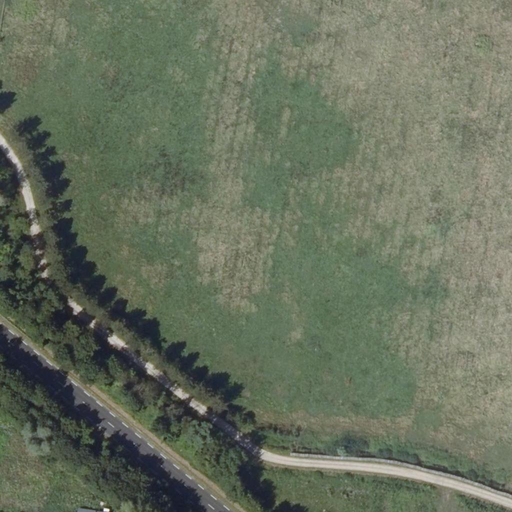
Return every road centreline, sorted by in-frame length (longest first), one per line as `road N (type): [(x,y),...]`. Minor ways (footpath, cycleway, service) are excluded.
road 1 (primary): [(220,511),(0,332)]
road 2 (track): [(249,449),(395,456),(511,489)]
